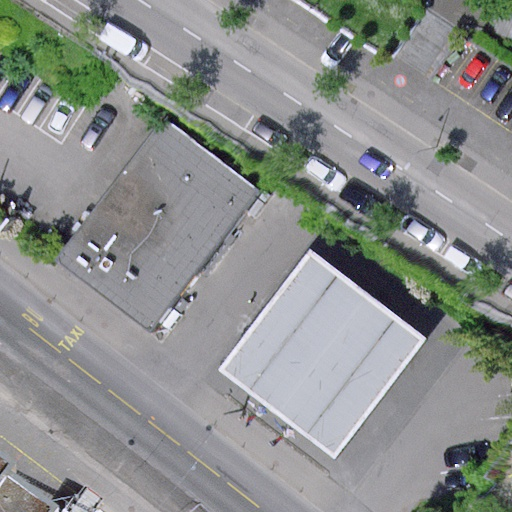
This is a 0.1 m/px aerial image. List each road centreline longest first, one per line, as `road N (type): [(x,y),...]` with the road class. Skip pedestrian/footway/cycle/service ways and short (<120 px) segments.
road 1 (tertiary): [(133,0),(511,243)]
road 2 (primary): [(0,326),(233,511)]
